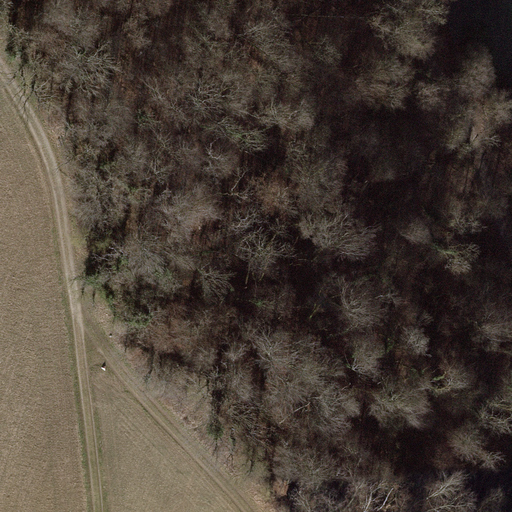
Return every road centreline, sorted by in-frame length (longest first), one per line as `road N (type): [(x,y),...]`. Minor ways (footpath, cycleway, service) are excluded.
road 1 (track): [(77,325),(60,188),(0,68)]
road 2 (track): [(77,325),(251,511)]
road 3 (track): [(99,511),(77,325)]
